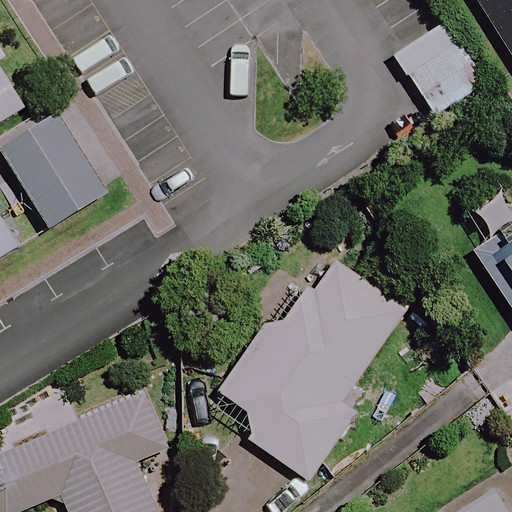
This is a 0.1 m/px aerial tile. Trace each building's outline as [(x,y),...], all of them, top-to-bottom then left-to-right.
[(511,0),(473,0),(511,59),(511,0)] [(476,88),(453,50),(410,76),(433,114),(476,88)] [(44,107),(0,136),(0,185),(37,240),(103,196),(44,107)] [(511,203),(501,186),(463,210),(486,246),(474,254),(511,313),(511,203)] [(0,256),(18,244),(0,216),(0,256)] [(220,395),(255,421),(253,448),(307,487),(358,416),(342,405),(414,307),(340,254),(287,327),(276,318),(220,395)] [(170,449),(149,398),(0,457),(0,511),(22,511),(65,495),(71,511),(158,511),(138,462),(170,449)] [(511,511),(511,484),(467,511),(511,511)]
